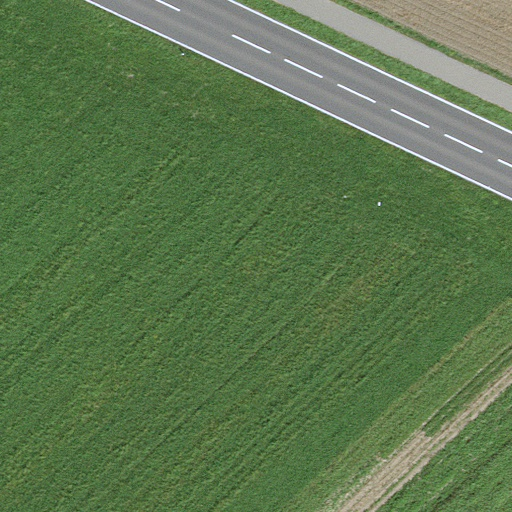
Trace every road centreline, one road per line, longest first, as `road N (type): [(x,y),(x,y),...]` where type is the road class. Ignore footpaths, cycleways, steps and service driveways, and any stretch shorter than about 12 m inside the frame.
road 1 (primary): [(158,0),(511,167)]
road 2 (track): [(511,94),(315,0)]
